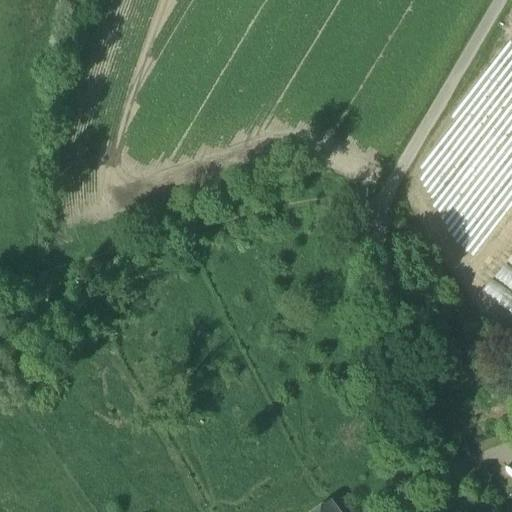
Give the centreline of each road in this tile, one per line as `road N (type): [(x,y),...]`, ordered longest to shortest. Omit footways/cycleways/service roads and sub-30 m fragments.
road 1 (residential): [(431,457),(378,239),(412,154),(505,0)]
road 2 (track): [(378,239),(306,208),(92,271)]
